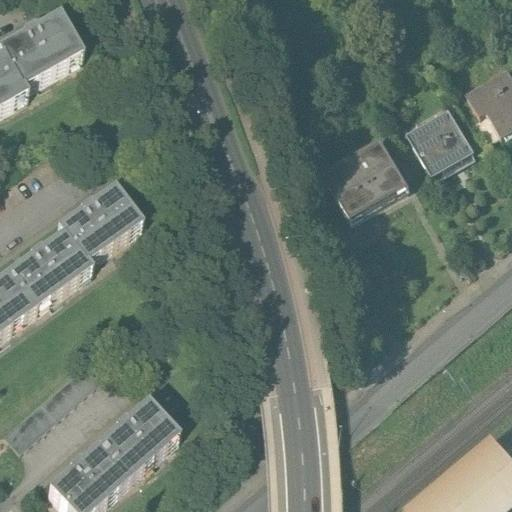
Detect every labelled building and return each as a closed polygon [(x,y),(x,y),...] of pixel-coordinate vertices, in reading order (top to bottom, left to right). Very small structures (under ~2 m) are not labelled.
[(0,66),(2,70),(21,104),(80,70),(58,30),(28,46),(0,62),(0,66)] [(0,123),(24,110),(21,104),(2,70),(0,70),(0,123)] [(511,82),(508,76),(466,102),(481,127),(488,122),(500,143),(502,146),(511,140),(511,82)] [(450,118),(407,144),(431,186),(475,160),(450,118)] [(476,129),(489,150),(491,149),(500,143),(488,122),(481,127),(476,129)] [(383,152),(324,187),(353,235),(411,199),(391,166),(383,152)] [(62,252),(84,283),(140,243),(113,205),(86,225),(57,245),(62,252)] [(472,250),(460,257),(473,278),(473,279),(485,271),(472,250)] [(7,291),(34,329),(89,289),(84,283),(62,252),(35,270),(7,291)] [(0,352),(34,329),(7,291),(0,295),(0,352)] [(86,372),(2,444),(18,463),(102,390),(86,372)] [(97,464),(128,499),(176,456),(146,421),(119,444),(97,464)] [(511,511),(511,474),(492,451),(418,511),(511,511)] [(112,511),(128,499),(97,464),(74,484),(48,506),(53,511),(112,511)]
